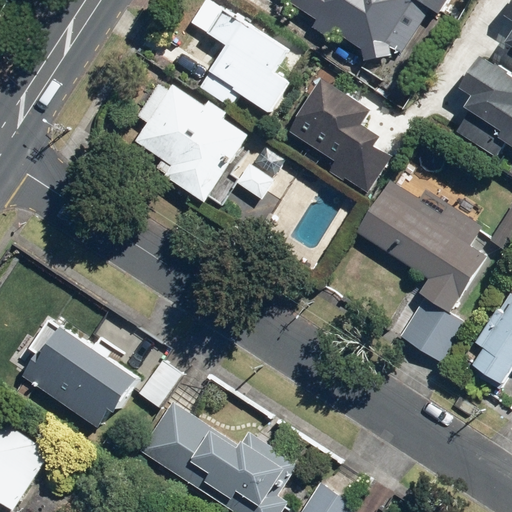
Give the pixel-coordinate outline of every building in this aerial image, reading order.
[(203,86),(236,108),(244,94),(274,113),(293,83),(276,72),(291,49),(215,0),(207,0),(193,22),(229,45),(203,86)] [(293,0),(293,1),(321,20),(316,26),(333,38),(338,30),(363,48),(368,59),(405,53),(433,7),(446,13),(453,0),(293,0)] [(476,96),(454,132),(498,158),(503,150),(511,154),(511,78),(478,57),(460,87),(476,96)] [(333,169),(372,191),(399,143),(369,126),(377,111),(326,82),(296,135),(338,159),(333,169)] [(204,104),(179,87),(143,141),(179,166),(173,175),(212,200),(255,134),(229,117),(233,111),(209,96),(204,104)] [(419,191),(392,174),(360,227),(435,272),(426,287),(454,304),(487,250),(470,239),(482,220),(425,186),(419,191)] [(511,207),(495,241),(511,249),(511,207)] [(511,284),(478,336),(486,342),(475,359),(506,379),(511,369),(511,284)] [(151,367),(72,315),(68,320),(57,312),(22,366),(108,420),(117,405),(124,409),(151,367)] [(186,372),(166,358),(141,394),(162,408),(186,372)] [(0,488),(20,501),(58,444),(0,406),(0,488)] [(263,451),(209,417),(196,434),(185,426),(164,458),(249,511),(285,511),(296,496),(285,489),(305,458),(272,437),(263,451)] [(302,511),(352,511),(360,500),(322,478),(302,511)]
